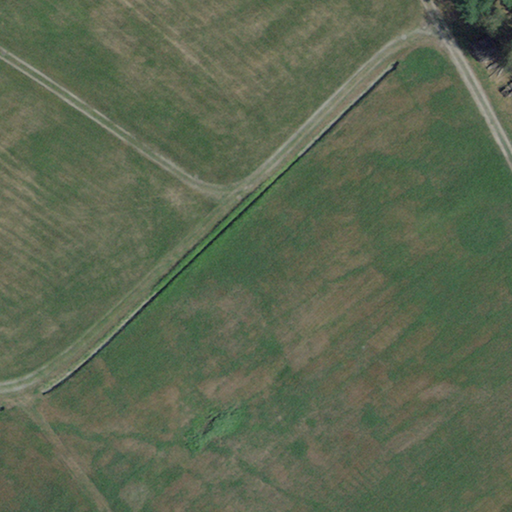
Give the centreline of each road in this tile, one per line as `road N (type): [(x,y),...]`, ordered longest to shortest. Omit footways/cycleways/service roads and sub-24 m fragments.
road 1 (track): [(446,33),(421,32),(383,52),(53,367),(0,388)]
road 2 (track): [(254,183),(229,191),(194,181),(0,57)]
road 3 (track): [(511,156),(425,0)]
